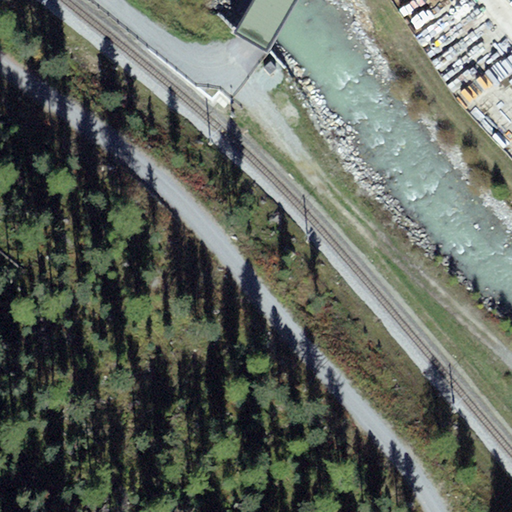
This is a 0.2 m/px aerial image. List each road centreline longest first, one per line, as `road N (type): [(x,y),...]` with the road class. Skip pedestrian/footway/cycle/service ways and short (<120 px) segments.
road 1 (track): [(0,60),(192,212),(423,481),(437,511)]
road 2 (track): [(114,0),(179,59),(221,70),(238,62),(275,0)]
